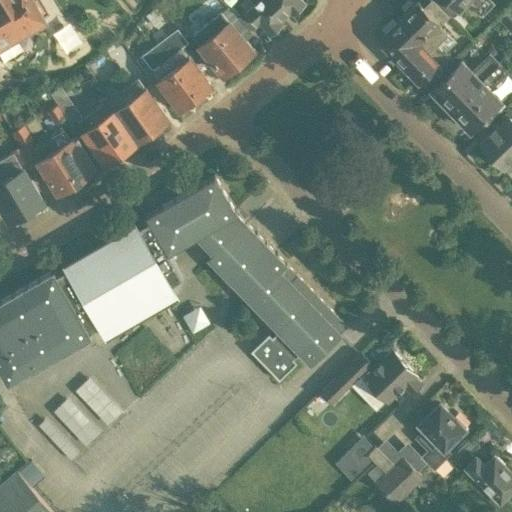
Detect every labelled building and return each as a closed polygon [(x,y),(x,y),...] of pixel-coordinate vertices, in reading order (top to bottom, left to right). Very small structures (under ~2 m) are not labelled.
[(0,0),(0,45),(46,18),(35,0),(0,0)] [(280,17),(285,13),(272,0),(253,0),(256,3),(247,10),(258,22),(261,19),(272,32),(284,21),(280,17)] [(272,0),(285,13),(290,8),(293,12),(305,2),(303,0),(272,0)] [(419,0),(411,0),(393,18),(442,69),(453,58),(442,47),(436,53),(429,45),(446,29),(440,23),(447,15),(432,0),(429,0),(423,6),(419,1),(420,0),(419,0)] [(447,0),(457,9),(466,1),(479,15),(493,1),(491,0),(447,0)] [(258,22),(247,10),(245,8),(238,15),(250,29),(258,22)] [(511,34),(511,8),(499,20),(511,34)] [(229,21),(221,11),(210,21),(194,34),(202,44),(201,45),(224,73),(254,48),(231,20),(229,21)] [(432,79),(442,69),(393,18),(380,31),(379,43),(416,81),(426,72),(432,79)] [(160,77),(181,107),(212,85),(191,55),(188,57),(181,47),(154,66),(152,64),(145,69),(155,82),(160,77)] [(500,59),(491,50),(473,67),(461,55),(427,88),(448,109),(500,59)] [(502,97),(491,85),(508,68),(500,59),(448,109),(468,130),(502,97)] [(139,76),(108,98),(136,140),(168,118),(147,88),(139,76)] [(79,134),(79,135),(85,131),(106,161),(136,140),(108,98),(71,124),(78,135),(79,134)] [(58,102),(46,109),(55,124),(67,117),(58,102)] [(511,118),(507,113),(477,142),(503,168),(505,166),(509,170),(511,166),(511,118)] [(12,129),(21,144),(30,159),(35,156),(31,149),(35,146),(31,139),(33,137),(24,122),(12,129)] [(65,130),(52,138),(78,180),(92,171),(91,168),(97,164),(79,135),(79,134),(78,135),(71,140),(65,130)] [(59,192),(78,180),(52,138),(34,149),(40,158),(38,158),(59,192)] [(26,164),(22,166),(21,164),(30,159),(21,144),(11,150),(13,153),(0,160),(0,203),(9,219),(45,198),(26,164)] [(266,333),(249,351),(277,379),(294,362),(291,359),(295,355),(299,351),(310,361),(347,325),(246,220),(245,220),(239,214),(236,211),(215,174),(145,214),(149,220),(57,273),(54,267),(0,298),(0,370),(7,382),(91,334),(89,330),(183,276),(168,250),(196,234),(213,252),(208,256),(254,304),(278,330),(270,338),(266,333)] [(184,312),(193,329),(210,320),(201,303),(184,312)] [(415,373),(417,372),(392,345),(362,374),(387,400),(402,385),(409,393),(422,381),(415,373)] [(371,363),(360,352),(342,369),(353,380),(371,363)] [(79,385),(111,418),(122,407),(90,375),(79,385)] [(81,444),(99,430),(70,394),(53,408),(81,444)] [(439,396),(413,420),(421,428),(415,435),(425,446),(420,451),(419,452),(426,460),(432,467),(450,450),(446,445),(467,425),(439,396)] [(366,432),(374,443),(389,433),(382,422),(366,432)] [(354,470),(377,445),(362,431),(339,457),(354,470)] [(478,443),(470,434),(450,453),(458,462),(478,443)] [(511,472),(493,453),(483,462),(475,453),(465,463),(471,469),(469,471),(497,499),(511,484),(511,472)] [(394,500),(422,474),(417,468),(404,455),(377,481),(394,500)] [(31,460),(18,471),(31,486),(44,475),(31,460)] [(376,465),(369,472),(376,480),(383,473),(376,465)] [(16,469),(0,482),(0,511),(53,511),(31,486),(18,471),(16,469)]
